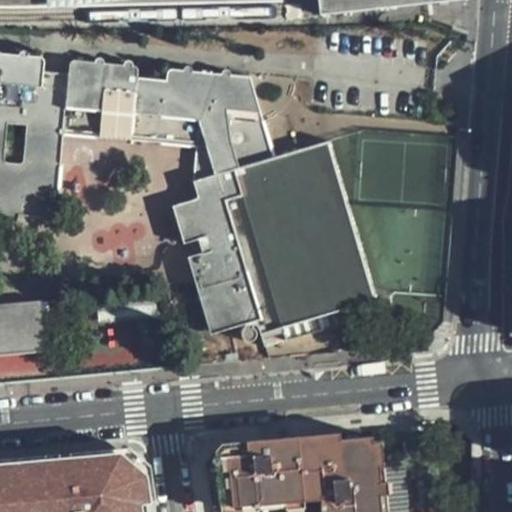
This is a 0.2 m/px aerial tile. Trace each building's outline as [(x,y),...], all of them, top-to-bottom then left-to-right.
[(46,0),(47,10),(140,0),(46,0)] [(317,0),(320,17),(464,1),(464,0),(317,0)] [(0,202),(2,205),(5,209),(51,216),(62,129),(194,148),(189,185),(268,161),(260,133),(256,134),(244,88),(167,76),(164,88),(137,84),(138,72),(71,62),(70,74),(41,70),(42,56),(0,50),(0,202)] [(321,145),(268,161),(189,185),(186,206),(173,210),(186,257),(222,248),(227,266),(193,275),(210,331),(240,323),(242,322),(244,322),(246,322),(248,325),(250,326),(255,345),(277,339),(275,328),(366,300),(321,145)] [(49,320),(46,289),(15,293),(16,301),(40,299),(43,321),(49,320)] [(0,349),(44,345),(43,321),(40,299),(16,301),(0,302),(0,349)] [(82,366),(160,360),(156,305),(99,309),(100,332),(79,334),(82,366)] [(248,335),(248,331),(245,328),(242,327),(238,328),(236,331),(235,335),(238,338),(241,339),(245,338),(248,335)] [(385,511),(379,463),(370,464),(365,429),(298,436),(212,445),(206,454),(214,508),(248,504),(249,507),(253,506),(253,510),(299,504),(300,508),(316,507),(316,511),(385,511)] [(0,465),(0,511),(140,511),(139,502),(146,501),(142,467),(125,453),(30,463),(0,465)]
